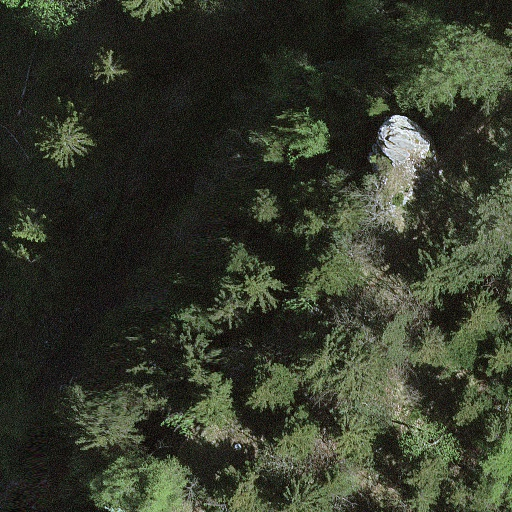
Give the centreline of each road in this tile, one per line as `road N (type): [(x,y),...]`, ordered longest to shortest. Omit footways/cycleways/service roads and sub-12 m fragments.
road 1 (track): [(0,464),(190,154),(304,0)]
road 2 (track): [(382,511),(403,425),(456,363),(511,329)]
